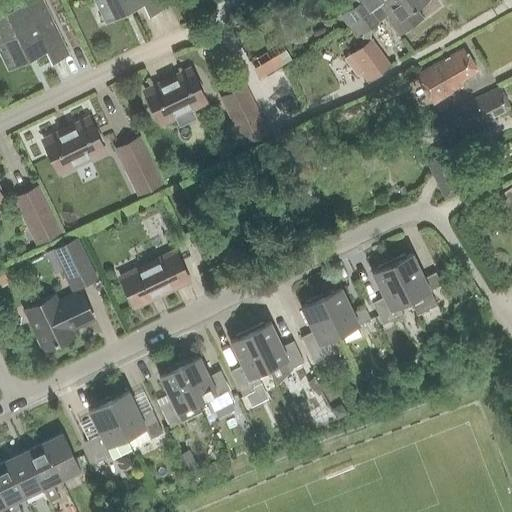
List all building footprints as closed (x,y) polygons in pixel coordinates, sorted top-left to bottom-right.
[(40,0),(32,0),(0,15),(0,49),(9,68),(24,61),(22,56),(43,45),(52,62),(67,55),(40,0)] [(160,0),(95,0),(106,21),(121,14),(119,9),(136,0),(141,0),(149,15),(164,8),(160,0)] [(356,0),(345,9),(356,22),(386,0),(356,0)] [(386,0),(356,22),(361,30),(384,13),(397,32),(421,14),(414,5),(420,0),(386,0)] [(372,40),(344,60),(357,77),(360,74),(367,84),(391,67),(372,40)] [(464,49),(416,76),(433,104),(452,92),(451,91),(464,84),(462,80),(477,71),(464,49)] [(285,51),(259,67),(265,77),(291,62),(285,51)] [(195,118),(191,109),(204,103),(189,71),(146,91),(161,124),(174,117),(178,126),(195,118)] [(499,87),(433,120),(446,146),(477,131),(478,131),(478,130),(495,122),(493,116),(510,108),(499,87)] [(266,131),(245,88),(223,98),(244,142),(266,131)] [(44,141),(60,173),(103,152),(87,120),(44,141)] [(139,139),(117,150),(138,193),(160,182),(139,139)] [(299,182),(336,163),(330,150),(315,158),(310,148),(288,160),(299,182)] [(444,201),(470,189),(452,150),(426,161),(444,201)] [(59,231),(38,188),(16,199),(37,242),(59,231)] [(198,233),(187,238),(193,249),(204,243),(198,233)] [(95,280),(75,239),(51,251),(72,292),(95,280)] [(175,252),(120,278),(134,306),(188,280),(175,252)] [(404,254),(390,261),(409,300),(441,285),(435,272),(423,278),(411,253),(405,256),(404,254)] [(403,315),(398,306),(409,300),(390,261),(377,267),(378,269),(371,272),(383,297),(372,303),(382,324),(403,315)] [(334,290),(333,288),(319,295),(338,334),(370,319),(364,306),(353,312),(341,287),(334,290)] [(57,304),(54,297),(26,311),(45,349),(72,336),(69,329),(92,318),(80,293),(57,304)] [(327,340),(338,334),(319,295),(306,302),(307,304),(300,307),(312,331),(301,337),(313,362),(333,352),(327,340)] [(481,313),(470,295),(465,322),(481,313)] [(268,369),(275,385),(292,368),(303,362),(293,341),(282,346),(270,322),(263,325),(262,322),(248,329),(268,369)] [(256,374),(268,369),(248,329),(235,336),(236,338),(230,341),(242,366),(230,371),(242,396),(254,391),(252,387),(261,383),(256,374)] [(191,357),(177,363),(198,407),(207,403),(210,408),(232,397),(220,371),(209,377),(199,356),(193,359),(191,357)] [(201,412),(198,407),(177,363),(164,370),(165,372),(159,375),(171,400),(159,406),(170,427),(201,412)] [(121,391),(107,398),(130,446),(162,431),(151,409),(140,415),(128,390),(122,393),(121,391)] [(84,442),(95,463),(130,446),(107,398),(93,404),(94,406),(88,409),(100,434),(84,442)] [(43,442),(61,479),(80,470),(62,433),(43,442)] [(52,483),(61,479),(43,442),(25,451),(43,488),(49,502),(59,497),(52,483)] [(24,497),(43,488),(25,451),(6,460),(24,497)] [(20,511),(16,501),(24,497),(6,460),(0,462),(0,493),(6,506),(8,511),(20,511)] [(109,511),(111,511),(105,499),(100,501),(104,511),(109,511)]
